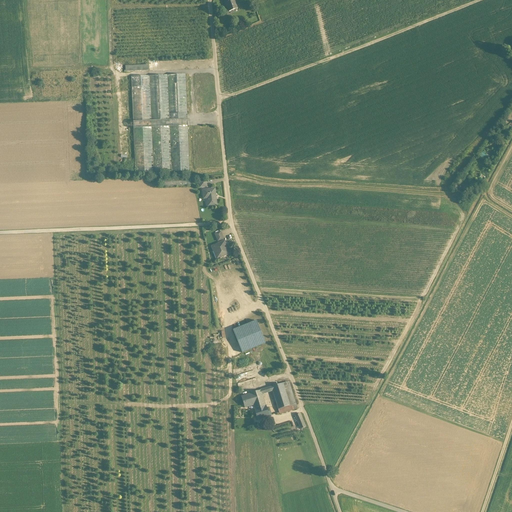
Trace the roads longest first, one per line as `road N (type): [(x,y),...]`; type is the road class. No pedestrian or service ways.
road 1 (track): [(331,488),(230,223),(209,0)]
road 2 (track): [(478,0),(218,99)]
road 3 (track): [(230,223),(0,232)]
road 4 (track): [(226,178),(443,195),(449,186)]
